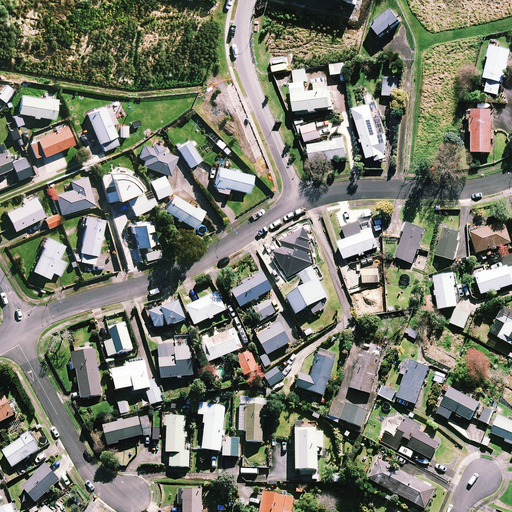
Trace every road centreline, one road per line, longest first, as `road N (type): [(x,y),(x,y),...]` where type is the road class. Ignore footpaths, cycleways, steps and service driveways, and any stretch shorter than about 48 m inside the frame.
road 1 (residential): [(299,201),(212,253),(25,326)]
road 2 (residential): [(299,201),(245,65),(247,0)]
road 3 (residential): [(505,179),(299,201)]
road 4 (residential): [(130,495),(85,465),(12,333)]
